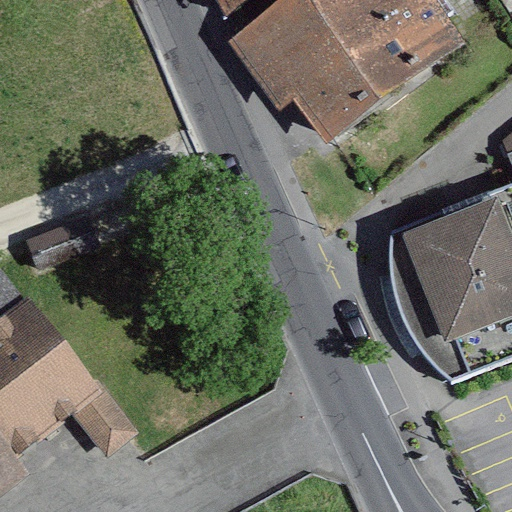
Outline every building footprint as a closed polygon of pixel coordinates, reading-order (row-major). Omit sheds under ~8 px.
[(221,0),(230,15),(255,0),(221,0)] [(320,147),(459,44),(426,0),(295,0),(241,41),(320,147)] [(161,50),(0,110),(0,223),(199,148),(161,50)] [(511,227),(503,205),(406,246),(450,350),(511,324),(511,227)] [(12,254),(0,263),(0,467),(64,419),(103,469),(149,434),(12,254)]
